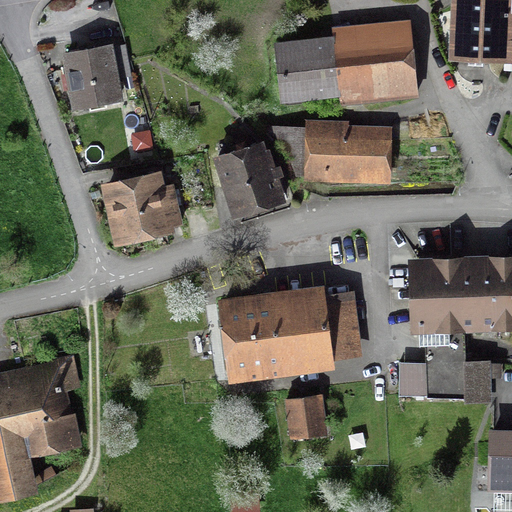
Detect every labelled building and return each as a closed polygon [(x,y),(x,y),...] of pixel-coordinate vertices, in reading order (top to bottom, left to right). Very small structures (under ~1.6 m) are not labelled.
[(511,0),(455,0),(454,58),(511,59),(511,0)] [(288,104),(415,91),(409,34),(282,46),(288,104)] [(74,110),(118,102),(109,50),(65,58),(74,110)] [(305,135),(304,176),(386,178),(387,137),(305,135)] [(276,199),(259,151),(223,163),(241,212),(276,199)] [(167,231),(156,179),(108,190),(119,242),(167,231)] [(511,264),(412,268),(414,324),(511,321),(511,264)] [(220,313),(230,376),(330,360),(320,298),(220,313)] [(82,387),(75,355),(0,370),(0,498),(41,490),(34,457),(84,447),(76,412),(72,412),(67,390),(82,387)] [(326,430),(320,397),(293,401),(299,435),(326,430)] [(511,436),(493,437),(493,491),(511,491),(511,436)]
